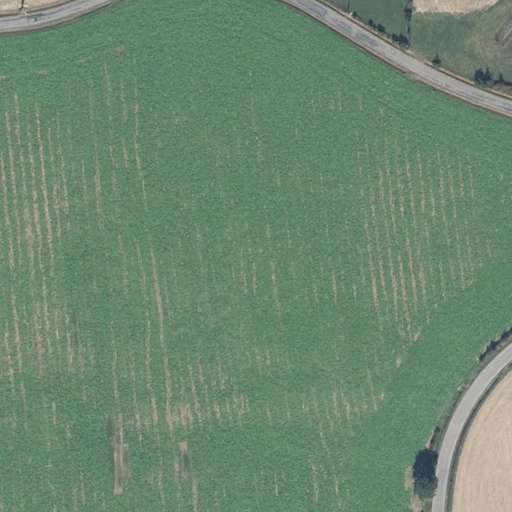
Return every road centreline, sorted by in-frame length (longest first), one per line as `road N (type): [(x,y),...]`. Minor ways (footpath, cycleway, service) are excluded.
road 1 (tertiary): [(300,0),(463,90),(511,108)]
road 2 (tertiary): [(439,511),(442,464),(458,416),(511,349)]
